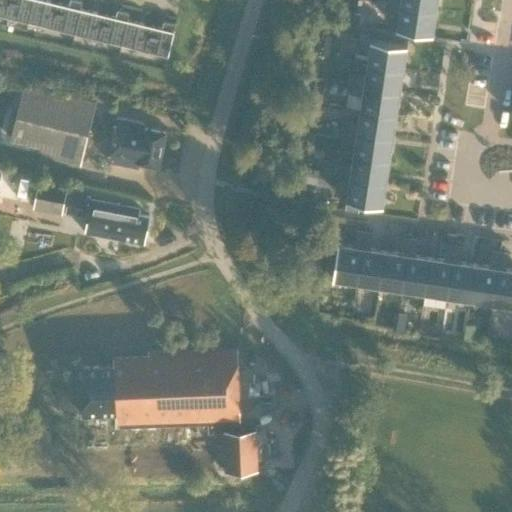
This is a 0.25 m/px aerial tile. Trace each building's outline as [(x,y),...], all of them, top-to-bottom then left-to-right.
[(0,0),(0,14),(28,21),(32,0),(0,0)] [(75,32),(80,8),(69,5),(48,0),(32,0),(28,21),(75,32)] [(362,12),(362,0),(352,0),(352,11),(362,12)] [(386,0),(386,1),(436,8),(437,0),(386,0)] [(386,1),(385,9),(400,11),(398,27),(397,26),(397,28),(433,33),(433,32),(432,32),(436,8),(386,1)] [(121,43),(127,19),(115,16),(80,8),(75,32),(121,43)] [(117,9),(115,16),(127,19),(129,12),(117,9)] [(168,55),(174,31),(174,30),(162,27),(127,19),(121,43),(168,55)] [(164,20),(162,27),(174,30),(175,23),(164,20)] [(407,43),(358,36),(356,47),(371,49),(369,63),(403,68),(406,45),(407,45),(407,43)] [(335,56),(337,45),(324,43),(322,55),(335,56)] [(350,82),(399,90),(403,68),(369,63),(367,77),(352,75),(350,82)] [(362,107),(396,112),(399,90),(350,82),(349,90),(364,92),(362,107)] [(24,83),(10,140),(40,147),(38,155),(80,165),(96,101),(24,83)] [(344,127),(392,134),(396,112),(362,107),(360,121),(345,119),(344,127)] [(139,163),(159,167),(166,133),(145,128),(146,124),(117,118),(108,161),(135,166),(139,163)] [(355,152),(389,157),(392,134),(344,127),(342,135),(357,137),(355,152)] [(337,172),(386,179),(389,157),(355,152),(353,166),(338,164),(337,172)] [(382,202),(386,179),(337,172),(336,180),(350,183),(348,197),(382,202)] [(62,212),(67,184),(38,179),(33,207),(62,212)] [(146,234),(150,216),(140,214),(141,208),(91,199),(85,231),(144,243),(146,234)] [(345,230),(347,216),(333,214),(331,228),(345,230)] [(403,225),(399,251),(385,249),(380,283),(403,286),(410,238),(412,226),(403,225)] [(357,279),(365,232),(356,231),(354,245),(339,243),(334,276),(357,279)] [(448,231),(446,243),(447,244),(455,245),(456,232),(448,231)] [(380,283),(385,249),(370,247),(373,233),(365,232),(357,279),(380,283)] [(425,290),(430,256),(416,254),(418,239),(410,238),(403,286),(425,290)] [(448,293),(455,245),(447,244),(445,258),(430,256),(425,290),(448,293)] [(471,296),(476,263),(461,261),(463,246),(455,245),(448,293),(471,296)] [(494,300),(501,252),(493,250),(490,266),(476,263),(471,296),(494,300)] [(501,252),(494,300),(511,302),(511,269),(507,269),(509,253),(501,252)] [(81,366),(81,414),(115,413),(116,427),(207,423),(207,431),(223,431),(231,430),(230,423),(241,422),(238,347),(148,351),(148,356),(114,357),(114,365),(81,366)] [(231,430),(223,431),(225,470),(257,468),(256,429),(231,430)]
